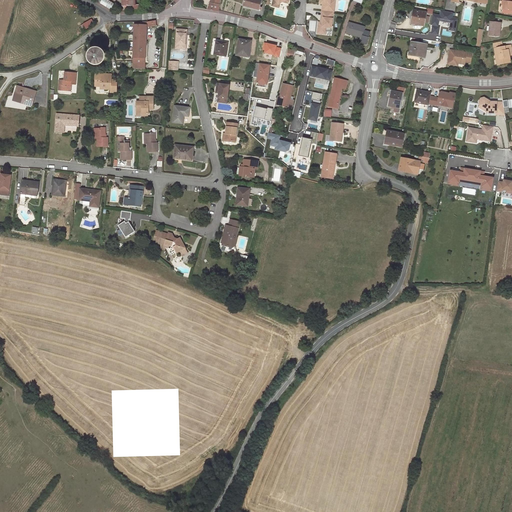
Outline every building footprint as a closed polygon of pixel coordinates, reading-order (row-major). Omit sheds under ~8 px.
[(102,0),(101,4),(113,9),(116,4),(108,0),(102,0)] [(123,0),(123,7),(134,6),(134,9),(138,9),(137,0),(123,0)] [(219,4),(220,0),(210,0),(210,3),(208,10),(218,12),(219,4)] [(259,10),(261,0),(260,0),(244,0),(243,5),(259,10)] [(322,5),(322,11),(333,12),(334,13),(335,6),(332,5),(332,1),(331,1),(330,0),(320,0),(320,4),(322,5)] [(511,0),(502,0),(502,1),(504,1),(502,9),(511,10),(511,0)] [(332,28),(333,12),(322,11),(321,18),(323,19),(323,23),(320,23),(319,23),(318,31),(326,32),(326,28),(332,28)] [(421,12),(413,11),(411,23),(424,26),(425,22),(426,16),(426,13),(424,13),(425,11),(422,11),(421,12)] [(94,24),(91,20),(81,26),(83,30),(94,24)] [(155,25),(155,20),(149,21),(147,22),(147,21),(143,21),(143,25),(134,25),(133,68),(145,69),(146,41),(144,41),(145,25),(147,25),(147,26),(155,25)] [(501,23),(490,22),(489,36),(497,37),(500,37),(501,23)] [(365,27),(348,23),(346,33),(361,38),(360,43),(367,45),(370,32),(364,31),(365,27)] [(176,48),(186,49),(187,30),(177,29),(176,48)] [(97,37),(95,34),(92,37),(94,40),(94,41),(94,43),(94,44),(95,46),(96,46),(98,47),(100,46),(101,46),(103,44),(103,41),(103,40),(102,39),(101,38),(100,37),(97,37)] [(243,54),(249,55),(251,41),(239,39),(237,55),(243,56),(243,54)] [(214,54),(226,56),(229,42),(216,40),(214,54)] [(277,45),(264,42),(262,50),(265,50),(264,53),(274,55),(274,56),(279,58),(281,48),(276,47),(277,45)] [(493,44),(495,54),(498,54),(500,64),(510,62),(509,55),(509,53),(511,52),(511,46),(503,47),(502,42),(493,44)] [(427,45),(412,43),(410,55),(425,57),(427,45)] [(472,53),(450,50),(448,62),(458,63),(463,64),(463,61),(465,62),(471,63),(472,53)] [(92,57),(92,59),(92,60),(93,61),(94,62),(95,62),(96,63),(97,63),(98,62),(100,61),(101,59),(102,57),(101,56),(101,55),(100,54),(99,53),(98,53),(96,53),(95,53),(94,54),(92,55),(92,57)] [(169,61),(169,70),(179,70),(179,61),(169,61)] [(255,71),(254,76),(254,77),(258,77),(256,86),(265,88),(267,79),(269,65),(256,63),(255,71)] [(333,70),(312,65),(309,76),(330,81),(333,70)] [(111,87),(111,89),(111,92),(116,92),(117,83),(115,83),(113,83),(114,79),(111,79),(111,74),(101,74),(101,75),(96,75),(95,86),(101,86),(101,88),(107,89),(107,86),(111,87)] [(329,106),(338,108),(342,88),(346,89),(347,81),(334,78),(329,106)] [(59,90),(70,91),(71,81),(59,80),(59,90)] [(218,102),(227,103),(229,85),(217,84),(216,93),(219,93),(218,102)] [(280,97),(279,105),(291,107),(293,101),(290,100),(293,86),(283,84),(280,97)] [(393,111),(399,113),(403,94),(404,94),(405,88),(398,87),(397,92),(392,91),(388,106),(394,107),(393,111)] [(32,105),(36,92),(26,89),(25,93),(16,90),(14,97),(18,98),(17,101),(32,105)] [(414,102),(429,105),(429,103),(437,105),(438,104),(439,98),(430,96),(431,92),(417,90),(414,102)] [(452,107),(455,94),(450,93),(450,94),(441,92),(440,93),(439,98),(438,104),(440,104),(442,103),(448,105),(449,106),(452,107)] [(148,107),(153,107),(153,96),(145,97),(145,102),(136,102),(136,113),(142,113),(141,114),(148,114),(148,110),(148,107)] [(496,115),(505,114),(503,102),(491,102),(484,98),(481,99),(479,102),(480,105),(487,109),(487,112),(486,113),(496,113),(496,115)] [(504,108),(511,107),(511,108),(511,99),(503,101),(504,108)] [(321,104),(312,102),(307,119),(316,122),(321,104)] [(184,116),(188,116),(190,108),(175,106),(173,123),(183,124),(184,116)] [(267,109),(256,106),(253,116),(271,121),(273,109),(268,107),(267,109)] [(332,109),(324,108),(324,117),(331,117),(332,109)] [(55,132),(64,132),(64,125),(78,126),(79,115),(57,114),(55,132)] [(223,141),(235,142),(238,124),(227,122),(225,134),(223,133),(223,141)] [(341,132),(342,133),(343,124),(332,123),(330,140),(340,141),(341,132)] [(493,126),(483,125),(482,130),(468,127),(466,141),(476,143),(477,139),(483,140),(484,139),(485,138),(491,139),(493,126)] [(96,129),(96,138),(97,138),(98,146),(108,146),(107,137),(105,137),(105,127),(101,127),(101,128),(96,129)] [(386,144),(401,147),(403,134),(388,131),(386,144)] [(281,135),(268,132),(267,138),(271,140),(270,145),(275,147),(274,150),(285,152),(289,150),(291,143),(280,140),(281,135)] [(312,132),(310,139),(312,139),(311,143),(316,144),(317,140),(318,133),(312,132)] [(146,134),(146,144),(147,143),(148,152),(158,151),(158,143),(156,143),(155,133),(151,133),(151,134),(146,134)] [(310,139),(302,137),(298,156),(308,158),(311,143),(312,139),(310,139)] [(120,141),(120,151),(121,151),(121,159),(132,160),(132,150),(129,150),(129,140),(124,140),(124,141),(120,141)] [(175,158),(192,160),(193,147),(176,145),(175,158)] [(322,177),(332,178),(334,170),(332,170),(333,161),(335,162),(336,154),(325,152),(322,177)] [(419,168),(420,163),(420,161),(401,158),(399,170),(418,173),(419,168)] [(243,167),(241,166),(240,166),(239,175),(254,177),(255,169),(257,170),(258,161),(244,160),(243,164),(243,167)] [(491,191),(493,178),(483,176),(484,171),(461,168),(460,172),(450,170),(448,183),(452,184),(453,182),(459,183),(459,181),(459,179),(482,183),(482,185),(481,186),(487,187),(487,190),(491,191)] [(0,194),(9,195),(11,176),(1,174),(0,179),(0,180),(1,181),(0,182),(0,194)] [(54,179),(52,195),(64,196),(66,181),(54,179)] [(23,180),(21,197),(20,205),(25,205),(26,198),(29,199),(31,195),(37,196),(39,182),(23,180)] [(498,181),(497,190),(502,191),(502,189),(506,190),(511,191),(511,193),(511,192),(511,181),(503,180),(503,182),(498,181)] [(130,198),(129,198),(125,198),(124,204),(141,206),(143,187),(130,185),(130,190),(131,191),(130,198)] [(238,205),(247,206),(249,189),(238,188),(237,195),(238,195),(238,205)] [(79,200),(85,201),(90,201),(90,206),(98,207),(100,191),(80,189),(79,200)] [(131,212),(121,211),(120,218),(124,219),(124,221),(116,226),(124,238),(133,231),(127,222),(128,219),(130,219),(131,212)] [(226,244),(226,245),(233,247),(233,245),(235,246),(237,237),(236,237),(240,222),(230,219),(228,226),(226,225),(221,243),(222,243),(226,244)] [(173,254),(174,256),(175,256),(176,253),(180,251),(185,248),(180,238),(178,239),(175,240),(171,238),(172,234),(168,232),(167,234),(156,230),(155,236),(157,237),(157,238),(157,240),(156,243),(162,244),(164,245),(164,246),(165,247),(168,248),(171,253),(173,254)]
